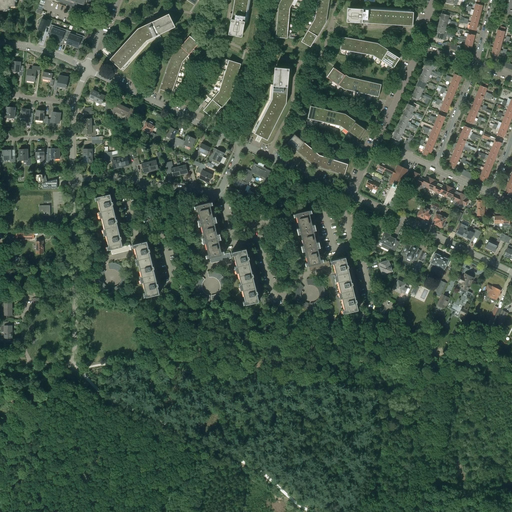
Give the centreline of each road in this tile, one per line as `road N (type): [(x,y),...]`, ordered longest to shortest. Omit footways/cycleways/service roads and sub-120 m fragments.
road 1 (residential): [(331,269),(300,276),(274,296),(259,238),(234,240),(218,190)]
road 2 (unclassified): [(511,272),(350,195)]
road 3 (residential): [(232,261),(174,288),(143,182)]
road 4 (unclassified): [(242,143),(86,69)]
road 5 (residential): [(350,195),(344,215),(351,246),(371,300),(391,310)]
